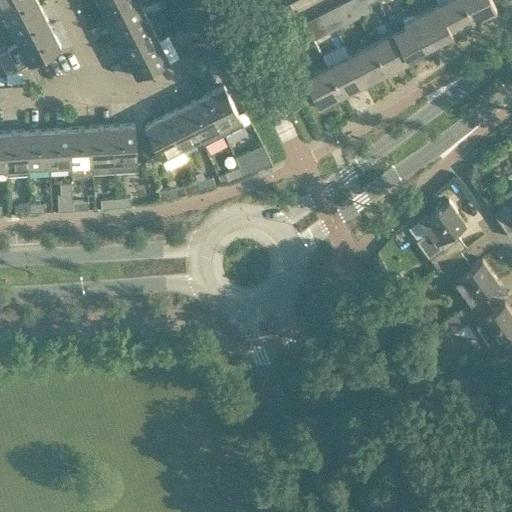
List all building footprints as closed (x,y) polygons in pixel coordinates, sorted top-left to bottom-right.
[(2,0),(0,1),(0,5),(8,22),(40,6),(37,0),(2,0)] [(97,0),(106,16),(137,0),(97,0)] [(137,0),(106,16),(116,35),(148,19),(138,0),(137,0)] [(249,0),(255,12),(260,9),(264,0),(249,0)] [(463,0),(442,0),(437,3),(451,30),(473,19),(463,0)] [(492,0),(463,0),(473,19),(496,7),(492,0)] [(263,14),(269,25),(295,12),(289,1),(263,14)] [(437,3),(414,14),(431,46),(440,41),(438,37),(451,30),(437,3)] [(336,4),(327,9),(336,26),(345,22),(336,4)] [(8,22),(18,41),(50,25),(40,6),(8,22)] [(180,10),(187,23),(195,19),(188,6),(180,10)] [(336,26),(327,9),(319,13),(328,31),(336,26)] [(295,12),(269,25),(274,36),(300,22),(295,12)] [(406,23),(394,29),(408,57),(431,46),(414,14),(404,20),(406,23)] [(116,35),(126,55),(158,38),(148,19),(116,35)] [(195,19),(187,23),(194,37),(197,42),(188,47),(194,58),(211,50),(195,19)] [(18,42),(8,48),(17,67),(20,66),(28,62),(60,45),(50,25),(18,41),(18,42)] [(394,29),(372,41),(386,69),(408,57),(394,29)] [(158,38),(126,55),(136,75),(168,58),(158,38)] [(372,41),(349,52),(364,80),(386,69),(372,41)] [(0,51),(0,68),(0,69),(10,67),(6,51),(0,51)] [(349,52),(327,64),(341,92),(364,80),(349,52)] [(341,92),(327,64),(304,76),(319,104),(341,92)] [(223,84),(204,94),(224,134),(244,124),(223,84)] [(204,94),(184,104),(201,136),(204,144),(224,134),(204,94)] [(184,104),(165,114),(182,146),(201,136),(184,104)] [(182,146),(165,114),(145,124),(161,157),(182,146)] [(134,123),(112,124),(114,160),(136,159),(134,123)] [(112,124),(90,125),(92,162),(114,160),(112,124)] [(69,126),(71,163),(71,173),(75,175),(89,174),(93,172),(92,162),(90,125),(69,126)] [(49,164),(71,163),(69,126),(47,128),(49,164)] [(28,165),(49,164),(47,128),(25,129),(28,165)] [(28,172),(28,165),(25,129),(4,130),(6,167),(6,173),(28,172)] [(262,143),(235,156),(239,165),(243,174),(257,169),(272,163),(268,155),(262,143)] [(473,164),(465,169),(471,177),(476,173),(476,169),(473,164)] [(243,174),(239,165),(225,171),(228,179),(243,174)] [(212,176),(198,180),(200,188),(215,184),(212,176)] [(183,184),(158,190),(160,199),(186,193),(200,188),(198,180),(183,184)] [(60,193),(57,193),(58,200),(58,210),(74,209),(73,200),(72,181),(59,182),(60,193)] [(131,195),(116,197),(117,205),(132,204),(131,195)] [(117,205),(116,197),(101,198),(101,207),(117,205)] [(408,226),(436,266),(461,249),(467,245),(455,229),(466,221),(449,197),(408,226)] [(88,199),(73,200),(74,209),(89,208),(88,199)] [(511,199),(494,212),(509,233),(511,236),(511,235),(511,199)] [(45,201),(30,202),(30,211),(45,210),(45,201)] [(30,211),(30,202),(15,203),(15,212),(30,211)] [(461,249),(436,266),(455,292),(461,288),(469,300),(469,301),(482,291),(499,280),(483,257),(472,265),(461,250),(461,249)] [(458,309),(444,319),(453,331),(467,321),(477,336),(483,331),(499,355),(511,345),(511,333),(510,331),(511,329),(511,310),(504,300),(494,307),(483,292),(482,291),(469,301),(458,309)]
